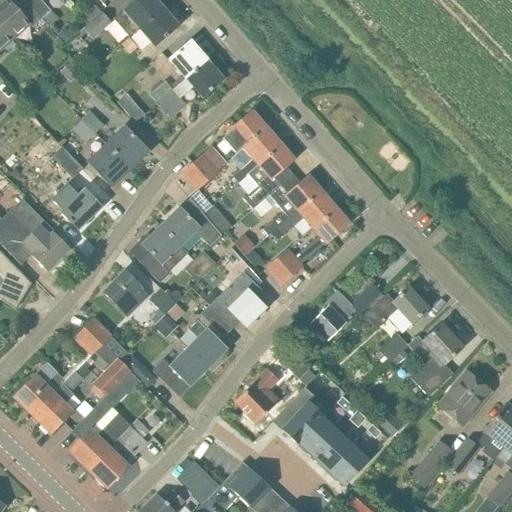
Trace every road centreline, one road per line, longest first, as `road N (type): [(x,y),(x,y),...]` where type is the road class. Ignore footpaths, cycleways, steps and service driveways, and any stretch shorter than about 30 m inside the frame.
road 1 (residential): [(0,371),(77,289),(178,152),(264,75)]
road 2 (residential): [(202,421),(259,346),(386,217)]
road 3 (residential): [(386,217),(264,75)]
road 4 (residential): [(511,348),(386,217)]
road 5 (residential): [(299,499),(202,421)]
road 6 (residential): [(117,511),(202,421)]
